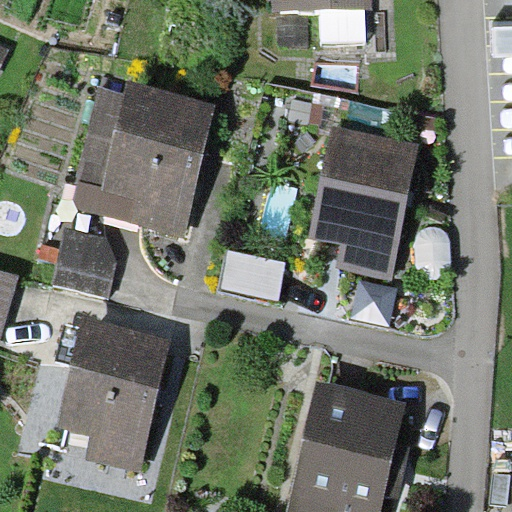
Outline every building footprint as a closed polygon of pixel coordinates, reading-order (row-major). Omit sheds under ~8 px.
[(272,0),(273,14),(372,11),(371,0),(272,0)] [(202,164),(217,105),(129,83),(126,95),(102,89),(80,177),(107,183),(99,217),(183,238),(202,164)] [(421,152),(334,134),(312,246),(340,251),(336,273),(394,285),(412,201),(421,152)] [(104,239),(66,230),(54,284),(109,297),(118,261),(104,239)] [(0,346),(19,282),(0,276),(0,346)] [(159,393),(170,344),(84,326),(61,436),(97,444),(92,466),(142,477),(159,393)] [(408,409),(316,388),(287,511),(383,511),(386,501),(400,504),(407,475),(413,446),(400,443),(408,409)]
